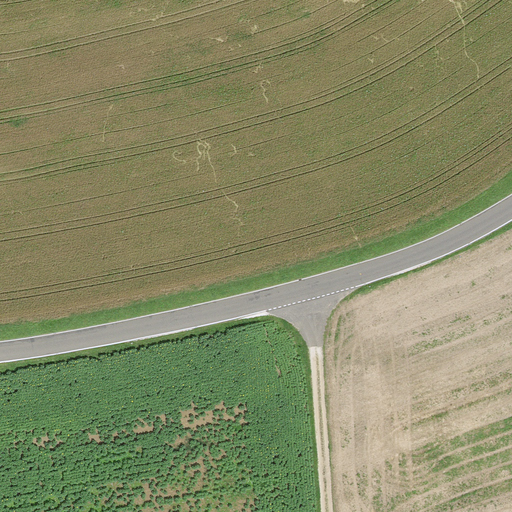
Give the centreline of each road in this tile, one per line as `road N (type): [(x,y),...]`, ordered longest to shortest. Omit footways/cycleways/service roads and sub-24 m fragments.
road 1 (tertiary): [(0,351),(302,293),(458,238),(511,206)]
road 2 (track): [(323,511),(302,293)]
